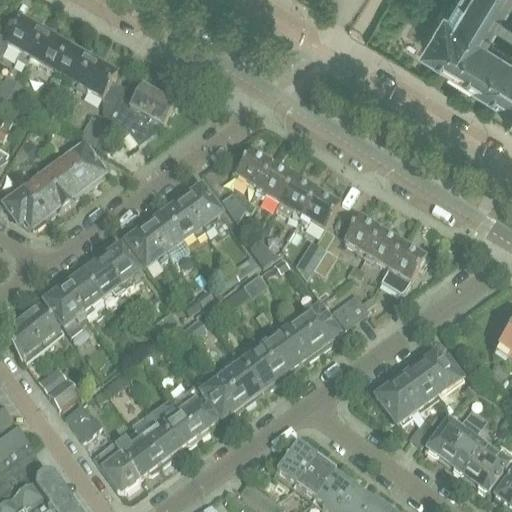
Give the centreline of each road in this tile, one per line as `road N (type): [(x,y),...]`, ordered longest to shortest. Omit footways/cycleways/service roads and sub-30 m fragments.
road 1 (tertiary): [(511,180),(216,0)]
road 2 (residential): [(279,95),(45,267)]
road 3 (tertiary): [(279,95),(511,239)]
road 4 (residential): [(310,410),(511,253)]
road 5 (tertiary): [(112,0),(279,95)]
road 6 (residential): [(101,511),(0,364)]
road 7 (residential): [(170,511),(310,410)]
road 8 (residential): [(443,511),(310,410)]
